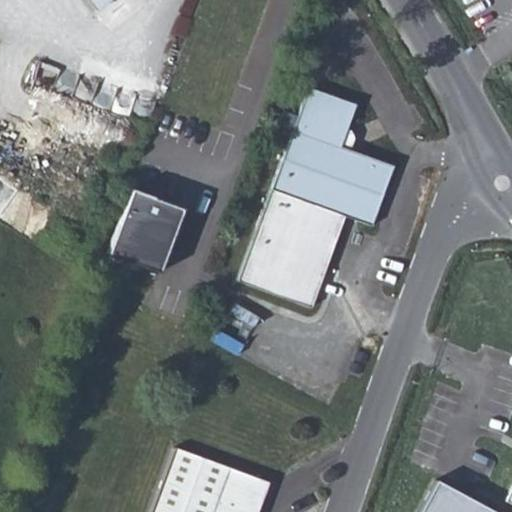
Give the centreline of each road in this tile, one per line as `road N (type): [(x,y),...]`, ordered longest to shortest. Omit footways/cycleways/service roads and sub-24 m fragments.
road 1 (unclassified): [(341,511),(439,244),(503,183)]
road 2 (unclassified): [(503,183),(405,0)]
